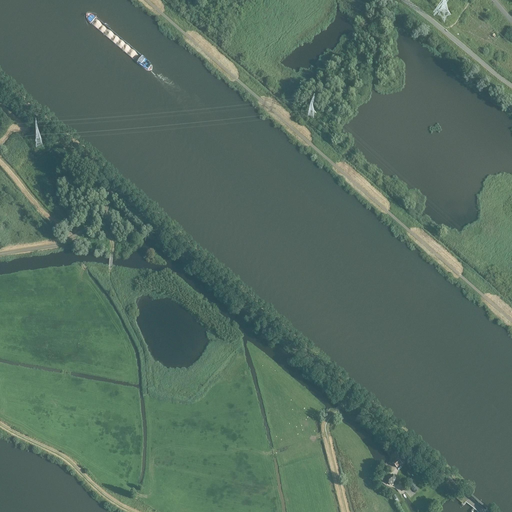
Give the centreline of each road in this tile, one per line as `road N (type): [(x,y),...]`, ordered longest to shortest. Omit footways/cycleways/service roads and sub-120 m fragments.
road 1 (unclassified): [(0,81),(468,498)]
road 2 (track): [(511,321),(145,0)]
